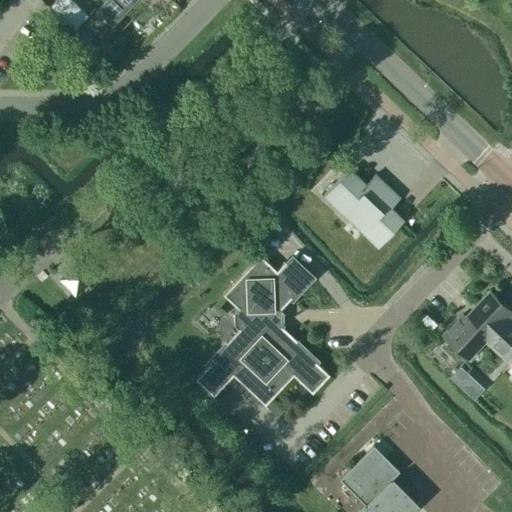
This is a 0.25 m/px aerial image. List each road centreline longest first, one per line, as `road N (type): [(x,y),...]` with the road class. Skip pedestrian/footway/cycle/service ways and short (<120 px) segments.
road 1 (tertiary): [(511,184),(319,0)]
road 2 (residential): [(0,110),(108,103),(213,0)]
road 3 (residential): [(392,375),(366,346),(511,195)]
